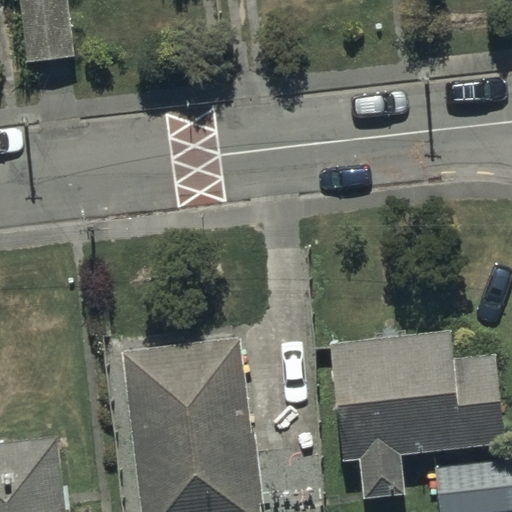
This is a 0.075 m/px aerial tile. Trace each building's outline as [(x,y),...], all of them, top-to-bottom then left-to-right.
[(21,0),(29,62),(77,57),(70,0),(21,0)] [(405,456),(509,445),(500,354),(458,359),(455,331),(333,344),(346,463),(363,462),(367,500),(409,496),(405,456)] [(125,351),(143,511),(265,511),(264,506),(267,505),(259,432),(255,433),(244,337),(125,351)] [(0,444),(0,511),(69,511),(61,438),(0,444)] [(441,511),(511,511),(511,459),(437,467),(441,511)] [(295,511),(326,511),(326,501),(295,504),(295,511)]
